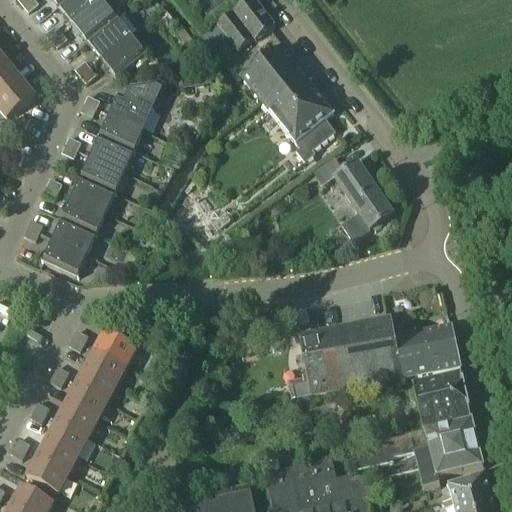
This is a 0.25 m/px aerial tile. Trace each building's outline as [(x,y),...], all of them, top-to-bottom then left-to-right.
[(32,3),(29,0),(21,0),(17,4),(22,11),(32,3)] [(49,0),(58,11),(71,0),(49,0)] [(95,0),(71,0),(58,11),(72,28),(100,6),(95,0)] [(274,31),(252,2),(216,28),(202,40),(210,50),(224,39),(237,56),(253,44),(255,45),(274,31)] [(22,11),(27,17),(37,9),(32,3),(22,11)] [(112,20),(100,6),(72,28),(87,46),(115,23),(125,15),(122,12),(112,20)] [(129,41),(115,23),(87,46),(101,64),(129,41)] [(61,38),(55,31),(45,39),(51,46),(61,38)] [(56,53),(66,45),(61,38),(51,46),(56,53)] [(144,60),(129,41),(101,64),(116,82),(144,60)] [(335,138),(325,125),(333,119),(308,87),(311,85),(284,50),(242,83),(299,154),(295,156),(304,168),(314,159),(312,156),(335,138)] [(90,73),(84,67),(74,75),(80,82),(90,73)] [(0,101),(21,85),(8,69),(0,75),(0,101)] [(95,80),(90,73),(80,82),(85,88),(95,80)] [(34,102),(21,85),(0,101),(0,116),(6,125),(34,102)] [(146,112),(157,89),(129,92),(125,102),(119,99),(109,121),(142,136),(152,114),(146,112)] [(99,107),(87,101),(83,109),(95,115),(99,107)] [(95,115),(83,109),(80,117),(92,122),(95,115)] [(142,136),(109,121),(100,142),(132,157),(142,136)] [(132,157),(100,142),(90,162),(123,177),(132,157)] [(76,156),(80,148),(68,143),(65,151),(76,156)] [(76,156),(65,151),(61,158),(73,164),(76,156)] [(172,174),(173,175),(177,165),(172,162),(167,161),(163,171),(166,172),(172,174)] [(123,177),(90,162),(81,183),(113,198),(123,177)] [(375,193),(357,167),(343,177),(334,164),(315,178),(324,191),(335,184),(352,209),(375,193)] [(113,198),(81,183),(71,204),(104,219),(113,198)] [(61,190),(49,184),(46,192),(57,197),(61,190)] [(57,197),(46,192),(42,200),(54,205),(57,197)] [(393,220),(375,193),(352,209),(359,219),(342,231),(353,247),(373,234),(375,236),(381,232),(380,229),(393,220)] [(104,219),(71,204),(62,224),(94,240),(104,219)] [(94,240),(62,224),(52,245),(85,260),(94,240)] [(39,239),(42,231),(30,226),(27,234),(39,239)] [(39,239),(27,234),(23,241),(35,247),(39,239)] [(85,260),(52,245),(42,267),(75,282),(85,260)] [(393,341),(389,323),(300,340),(310,389),(292,392),(294,404),(401,384),(393,341)] [(252,330),(232,337),(238,354),(258,347),(252,330)] [(460,373),(451,330),(425,335),(433,378),(460,373)] [(433,378),(425,335),(393,341),(401,384),(433,378)] [(84,349),(88,342),(76,336),(72,343),(84,349)] [(126,372),(136,353),(104,336),(94,355),(126,372)] [(84,349),(72,343),(68,351),(80,357),(84,349)] [(126,372),(94,355),(84,373),(116,390),(126,372)] [(64,385),(68,378),(57,372),(53,379),(64,385)] [(116,390),(84,373),(75,391),(106,408),(116,390)] [(471,422),(460,377),(413,388),(424,434),(425,433),(471,422)] [(64,385),(53,379),(49,387),(60,393),(64,385)] [(106,408),(75,391),(65,409),(97,426),(106,408)] [(45,421),(49,414),(37,408),(33,415),(45,421)] [(97,426),(65,409),(55,427),(87,444),(97,426)] [(45,421),(33,415),(29,423),(41,429),(45,421)] [(87,444),(55,427),(46,445),(77,462),(87,444)] [(437,484),(483,474),(472,428),(427,438),(437,484)] [(369,511),(368,508),(367,504),(375,502),(371,486),(419,475),(424,496),(439,493),(437,484),(427,438),(407,443),(407,444),(388,449),(389,452),(353,461),(357,478),(337,483),(332,464),(265,479),(272,511),(253,511),(249,492),(177,509),(177,511),(369,511)] [(26,457),(30,450),(18,444),(14,451),(26,457)] [(77,462),(46,445),(36,463),(68,480),(77,462)] [(303,454),(306,467),(330,461),(327,449),(303,454)] [(26,457),(14,451),(10,458),(22,464),(26,457)] [(68,480),(36,463),(26,482),(58,499),(68,480)] [(490,496),(485,479),(447,489),(452,504),(452,507),(490,496)] [(15,511),(50,511),(53,508),(21,491),(11,510),(15,511)] [(494,511),(490,496),(452,507),(452,504),(443,506),(445,511),(448,511),(453,511),(494,511)]
